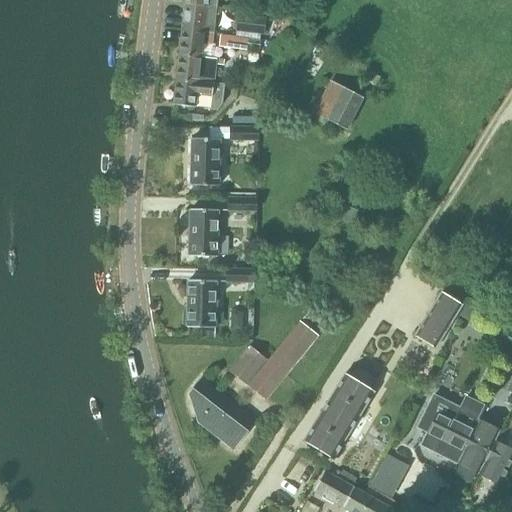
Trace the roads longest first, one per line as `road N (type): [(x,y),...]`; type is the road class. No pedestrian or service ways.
road 1 (tertiary): [(201,511),(147,369),(133,290),(130,198),(152,0)]
road 2 (unknown): [(242,511),(392,283)]
